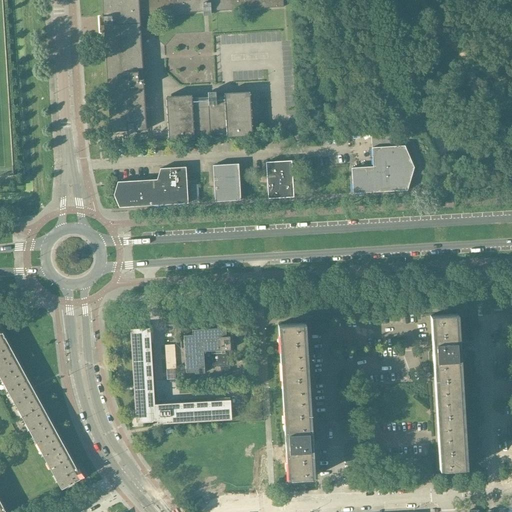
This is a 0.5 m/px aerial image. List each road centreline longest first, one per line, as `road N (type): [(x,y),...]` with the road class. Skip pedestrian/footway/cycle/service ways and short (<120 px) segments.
road 1 (secondary): [(511,219),(96,241)]
road 2 (secondary): [(98,268),(511,241)]
road 3 (residential): [(67,166),(343,147)]
road 4 (residential): [(445,494),(492,490),(484,319)]
road 5 (tertiary): [(67,166),(57,0)]
road 6 (residential): [(337,500),(329,367)]
road 7 (tertiary): [(66,284),(76,369),(92,409)]
road 8 (tertiary): [(92,409),(83,283)]
road 9 (residential): [(218,511),(337,500)]
